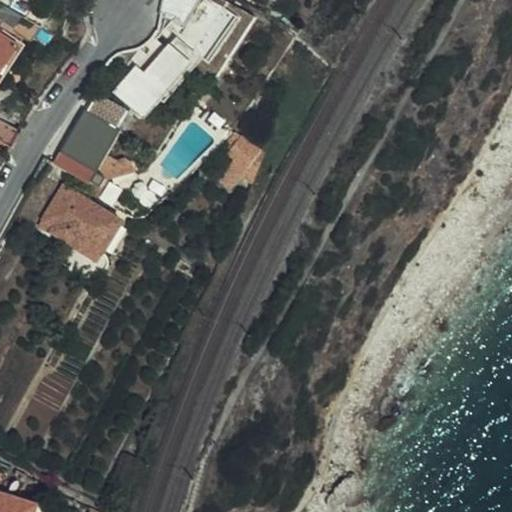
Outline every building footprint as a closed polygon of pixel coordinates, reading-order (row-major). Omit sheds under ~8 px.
[(156,37),(172,50),(183,36),(167,24),(156,37)] [(171,53),(172,50),(156,37),(148,46),(131,65),(126,62),(121,67),(118,72),(109,82),(130,99),(154,73),(171,53)] [(79,81),(67,95),(96,110),(106,97),(79,81)] [(0,107),(15,117),(25,98),(0,83),(0,107)] [(67,95),(34,147),(81,174),(112,120),(96,110),(67,95)] [(10,123),(0,117),(0,136),(2,137),(10,123)] [(231,124),(218,143),(228,151),(237,158),(251,139),(231,124)] [(228,151),(218,143),(214,149),(224,157),(228,151)] [(228,151),(224,157),(233,164),(237,158),(228,151)] [(233,164),(224,157),(218,167),(226,174),(233,164)] [(43,216),(41,221),(70,239),(74,234),(92,246),(100,232),(102,231),(111,212),(66,184),(65,186),(51,178),(33,210),(43,216)] [(70,239),(41,221),(40,222),(69,240),(70,239)] [(0,489),(0,511),(34,511),(38,501),(0,489)] [(93,511),(96,505),(82,498),(77,510),(79,511),(93,511)]
